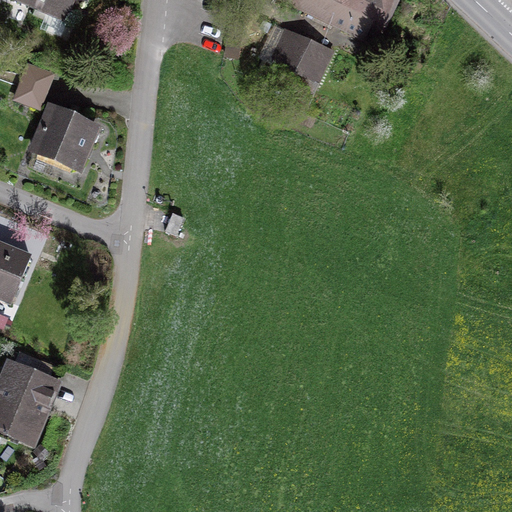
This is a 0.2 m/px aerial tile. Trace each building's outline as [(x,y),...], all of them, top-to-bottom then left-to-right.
[(21,0),(38,7),(41,2),(68,14),(73,0),(21,0)] [(287,0),(306,9),(305,12),(362,40),(371,21),(373,22),(384,0),(287,0)] [(285,32),(271,61),(284,68),(274,87),(294,97),(304,78),(306,79),(320,50),(285,32)] [(43,96),(51,78),(29,69),(22,87),(43,96)] [(34,152),(79,170),(96,128),(51,109),(34,152)] [(183,219),(173,215),(166,231),(176,236),(183,219)] [(0,297),(12,303),(31,258),(0,245),(0,297)] [(0,390),(0,429),(32,443),(57,383),(49,380),(54,368),(21,354),(16,366),(11,364),(0,390)]
